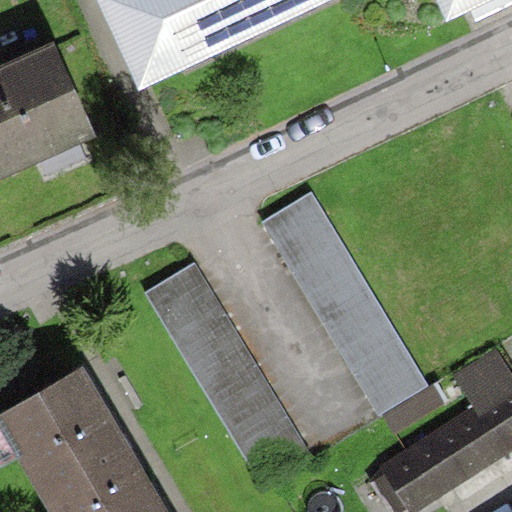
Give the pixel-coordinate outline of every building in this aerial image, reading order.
[(281,0),(107,0),(140,67),(281,0)] [(51,30),(0,52),(0,163),(92,123),(51,30)] [(320,205),(271,235),(371,398),(420,369),(320,205)] [(199,266),(149,295),(253,467),(302,437),(199,266)] [(466,397),(376,456),(404,499),(511,429),(511,363),(494,336),(447,367),(466,397)] [(0,416),(55,511),(103,511),(150,485),(79,363),(0,408),(0,416)] [(165,511),(150,485),(103,511),(165,511)]
